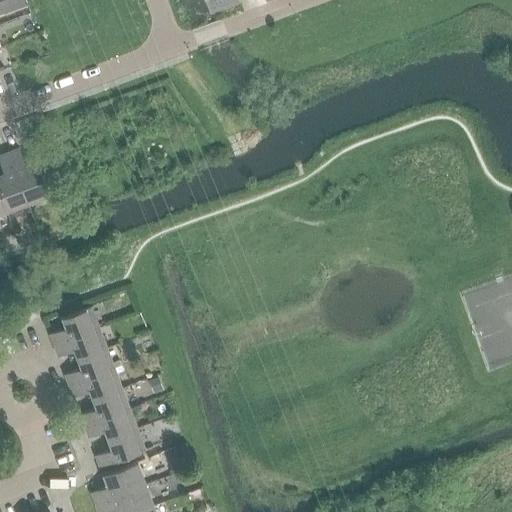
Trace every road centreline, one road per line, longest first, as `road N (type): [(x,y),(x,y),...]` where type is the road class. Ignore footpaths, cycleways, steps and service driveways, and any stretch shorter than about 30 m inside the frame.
road 1 (residential): [(0,110),(171,48)]
road 2 (residential): [(0,491),(38,477),(17,370)]
road 3 (residential): [(171,48),(304,0)]
